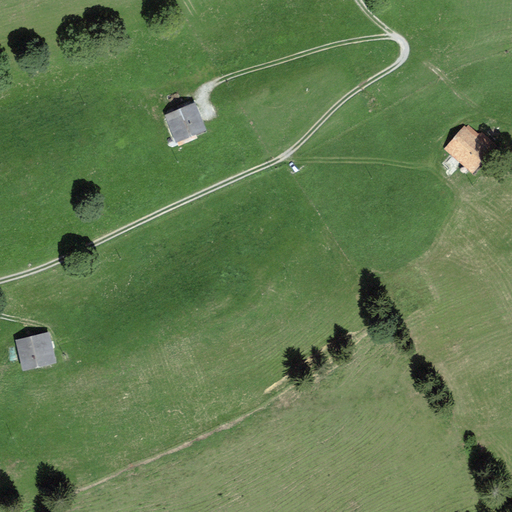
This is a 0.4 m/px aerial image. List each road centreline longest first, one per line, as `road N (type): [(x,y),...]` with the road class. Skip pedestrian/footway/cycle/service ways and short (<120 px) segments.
road 1 (track): [(0,283),(290,154),(346,92),(404,62),(404,47),(360,0)]
road 2 (track): [(394,36),(265,63),(216,81),(202,96)]
road 3 (track): [(511,123),(471,109),(442,72),(404,47)]
